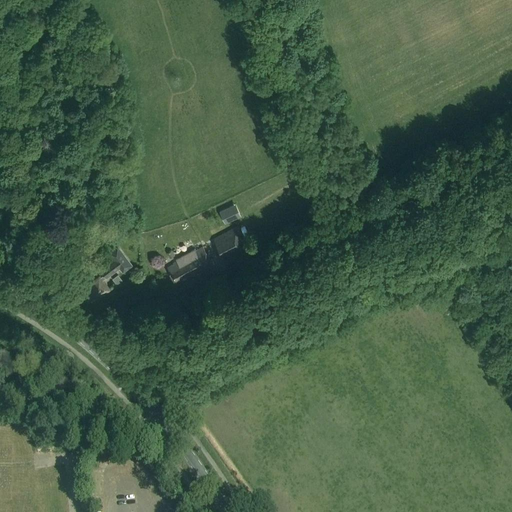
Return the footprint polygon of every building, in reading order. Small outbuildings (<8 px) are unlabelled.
[(226,222),(243,215),(237,202),(221,209),(226,222)] [(236,227),(214,238),(225,259),(247,248),(236,227)] [(104,274),(101,276),(100,276),(84,288),(86,291),(84,293),(89,300),(91,298),(93,300),(104,292),(104,293),(110,289),(103,280),(119,267),(123,272),(133,264),(118,244),(108,252),(113,259),(100,268),(104,274)] [(194,276),(206,269),(214,265),(204,246),(196,250),(176,262),(176,263),(168,267),(175,280),(191,272),(194,276)] [(165,388),(171,384),(168,380),(162,384),(165,388)]
